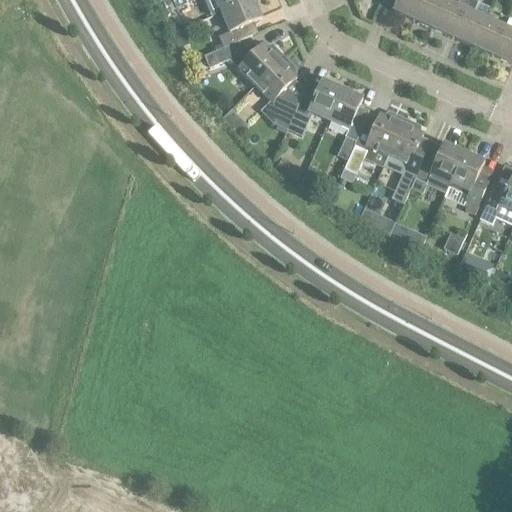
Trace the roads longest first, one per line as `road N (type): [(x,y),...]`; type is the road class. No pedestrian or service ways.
road 1 (primary): [(511,381),(363,302),(238,206),(116,71),(74,0)]
road 2 (residential): [(511,123),(353,53),(328,37),(310,0)]
